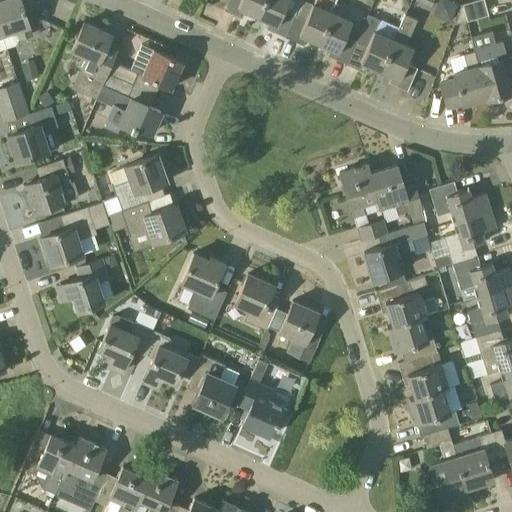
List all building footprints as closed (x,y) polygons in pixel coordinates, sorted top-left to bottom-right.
[(20,0),(0,0),(0,25),(3,35),(17,30),(20,39),(32,35),(20,0)] [(227,0),(223,10),(242,18),(245,11),(257,16),(264,0),(227,0)] [(284,9),(287,0),(264,0),(257,16),(269,22),(266,29),(285,37),(295,14),(284,9)] [(318,43),(332,12),(337,1),(335,0),(325,0),(322,7),(312,4),(306,18),(295,14),(285,37),(303,45),(306,38),(318,43)] [(458,4),(447,0),(438,0),(433,15),(451,22),(458,4)] [(483,0),(475,0),(462,4),(463,5),(467,21),(488,15),(483,0)] [(467,21),(463,5),(461,6),(455,24),(467,21)] [(351,21),(332,12),(318,43),(330,48),(327,55),(346,64),(356,40),(345,36),(351,21)] [(413,48),(406,45),(417,19),(404,13),(398,28),(380,70),(392,75),(389,83),(407,91),(417,67),(406,63),(413,48)] [(380,70),(398,28),(379,20),(380,20),(367,15),(356,41),(356,40),(346,64),(364,72),(368,65),(380,70)] [(107,74),(111,63),(115,55),(104,50),(111,34),(83,22),(72,49),(87,55),(73,88),(96,98),(107,74)] [(182,62),(141,44),(129,70),(111,63),(107,74),(133,85),(139,73),(171,88),(182,62)] [(501,58),(500,59),(496,44),(485,48),(474,51),(478,65),(487,97),(486,97),(487,99),(511,92),(501,58)] [(478,65),(474,51),(463,54),(467,68),(453,72),(455,79),(440,83),(447,108),(486,97),(487,97),(478,65)] [(20,63),(26,81),(39,77),(34,59),(20,63)] [(160,111),(131,98),(128,96),(133,85),(107,74),(96,98),(114,106),(108,120),(134,131),(136,126),(150,133),(160,111)] [(20,82),(0,88),(0,105),(25,97),(20,82)] [(134,96),(152,98),(153,83),(135,82),(134,96)] [(44,108),(53,101),(46,90),(37,96),(44,108)] [(25,97),(0,105),(0,112),(3,121),(26,114),(30,113),(25,97)] [(58,148),(51,129),(57,127),(53,115),(71,109),(68,100),(30,113),(26,114),(31,128),(7,135),(16,161),(58,148)] [(101,201),(106,215),(147,201),(143,189),(166,181),(156,154),(126,166),(130,179),(112,185),(116,195),(102,200),(102,201),(101,201)] [(64,202),(59,186),(70,183),(67,175),(75,172),(69,157),(62,159),(62,158),(35,167),(39,179),(23,184),(33,212),(64,202)] [(339,171),(356,226),(368,222),(365,214),(380,210),(379,207),(368,173),(369,173),(366,163),(339,171)] [(424,213),(415,186),(415,185),(403,188),(396,164),(369,173),(368,173),(379,207),(394,202),(398,215),(409,212),(411,217),(424,213)] [(485,192),(471,197),(468,188),(457,191),(453,180),(429,188),(428,188),(438,216),(451,212),(454,222),(491,212),(485,192)] [(417,192),(428,188),(429,188),(427,183),(416,187),(417,192)] [(109,223),(106,215),(101,201),(59,215),(64,228),(40,237),(49,264),(82,253),(78,240),(96,234),(94,228),(109,223)] [(127,226),(130,235),(148,229),(152,242),(184,230),(174,204),(173,204),(151,212),(147,201),(106,215),(109,223),(110,223),(109,222),(124,217),(127,226)] [(444,237),(449,253),(452,262),(477,254),(473,244),(484,241),(482,232),(496,228),(491,212),(454,222),(457,233),(444,237)] [(368,222),(356,226),(360,240),(384,234),(388,232),(383,218),(368,222)] [(397,254),(414,249),(430,244),(427,233),(423,221),(407,227),(388,232),(384,234),(388,245),(364,251),(372,278),(383,275),(387,288),(406,281),(397,254)] [(224,263),(215,259),(210,256),(209,259),(194,252),(181,282),(195,288),(187,307),(214,320),(227,291),(214,286),(224,263)] [(437,266),(452,262),(449,253),(434,258),(437,266)] [(113,254),(102,258),(106,269),(117,265),(113,254)] [(477,254),(452,262),(461,291),(475,286),(477,295),(511,284),(511,279),(508,266),(494,271),(491,262),(480,265),(477,254)] [(108,279),(105,269),(101,258),(101,257),(75,266),(79,277),(56,285),(61,299),(72,296),(77,310),(103,301),(97,282),(108,279)] [(280,298),(269,293),(273,284),(247,273),(235,303),(249,308),(244,319),(267,329),(268,326),(276,307),(280,298)] [(392,324),(419,317),(426,315),(421,300),(430,297),(424,276),(406,281),(387,288),(376,291),(380,305),(386,303),(392,324)] [(511,303),(511,284),(477,295),(481,307),(467,311),(476,338),(500,329),(497,318),(507,314),(505,306),(511,303)] [(148,288),(138,287),(137,297),(148,297),(148,288)] [(324,327),(314,322),(313,322),(318,311),(292,300),(287,313),(276,307),(268,326),(293,337),(287,351),(309,361),(324,327)] [(136,318),(155,325),(161,308),(142,302),(136,318)] [(208,320),(191,312),(187,321),(204,329),(208,320)] [(429,328),(424,330),(419,317),(392,324),(386,326),(394,350),(406,347),(410,359),(431,353),(437,351),(432,338),(429,328)] [(152,330),(139,324),(133,321),(130,331),(110,322),(110,323),(98,349),(112,355),(107,365),(121,371),(131,349),(142,354),(152,330)] [(511,336),(503,340),(500,329),(476,338),(487,373),(500,369),(500,370),(511,366),(511,336)] [(186,357),(168,349),(173,339),(152,330),(142,354),(151,358),(142,381),(156,387),(161,376),(175,382),(186,357)] [(287,348),(291,336),(276,330),(271,341),(287,348)] [(219,377),(225,364),(200,353),(188,383),(200,388),(193,403),(220,415),(227,399),(238,403),(246,383),(236,379),(234,384),(219,377)] [(447,387),(440,363),(434,365),(431,353),(410,359),(404,361),(414,397),(441,389),(447,387)] [(268,363),(258,358),(253,369),(250,378),(259,382),(268,363)] [(511,366),(500,370),(503,380),(490,385),(498,411),(511,406),(511,366)] [(285,407),(268,399),(273,389),(259,382),(250,378),(249,378),(246,383),(238,403),(237,404),(248,409),(242,424),(268,436),(274,423),(278,425),(285,407)] [(446,427),(458,423),(451,401),(445,403),(441,389),(414,397),(409,398),(416,423),(428,419),(431,431),(446,427)] [(481,415),(477,401),(468,404),(472,418),(481,415)] [(451,444),(450,440),(446,427),(431,431),(419,434),(420,435),(422,434),(425,447),(438,444),(443,459),(429,464),(439,496),(465,488),(451,444)] [(489,431),(497,457),(508,454),(511,468),(511,437),(504,440),(500,428),(489,431)] [(451,444),(465,488),(493,480),(487,461),(497,457),(489,431),(478,435),(451,444)] [(55,494),(60,484),(67,467),(66,467),(75,445),(50,434),(45,445),(34,440),(21,467),(34,473),(37,464),(49,470),(41,488),(55,494)] [(106,473),(96,468),(104,447),(79,436),(75,445),(66,467),(67,467),(60,484),(72,490),(94,500),(106,473)] [(138,499),(147,477),(146,477),(122,466),(117,478),(106,473),(94,500),(106,505),(102,511),(132,511),(139,499),(138,499)] [(173,511),(177,504),(167,500),(176,479),(150,468),(146,477),(147,477),(138,499),(139,499),(150,504),(147,511),(173,511)] [(217,511),(219,508),(218,508),(194,497),(189,509),(177,504),(173,511),(217,511)] [(217,511),(247,511),(248,510),(222,499),(218,508),(219,508),(217,511)]
